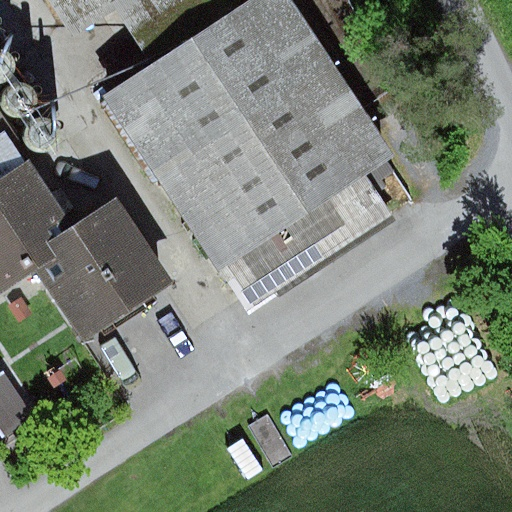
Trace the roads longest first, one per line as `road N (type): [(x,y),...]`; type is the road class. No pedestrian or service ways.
road 1 (track): [(511,185),(20,511)]
road 2 (unclassified): [(455,0),(511,119)]
